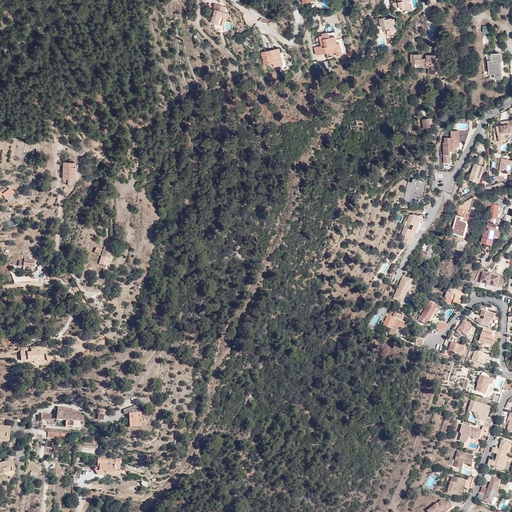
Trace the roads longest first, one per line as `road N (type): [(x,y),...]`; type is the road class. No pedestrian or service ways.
road 1 (residential): [(511,376),(502,359),(499,301),(474,302),(431,343)]
road 2 (track): [(0,288),(68,270),(57,248),(58,192)]
road 3 (residential): [(511,393),(461,511)]
